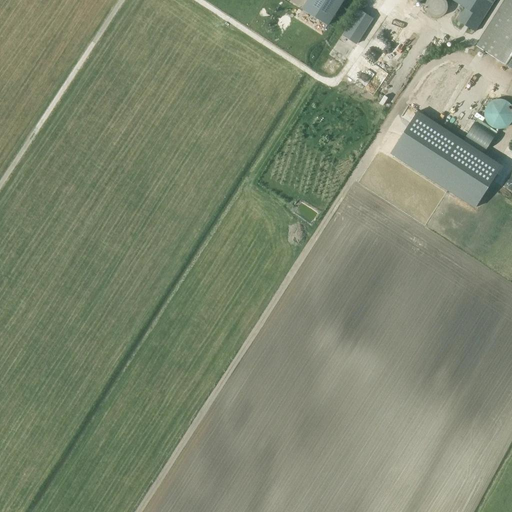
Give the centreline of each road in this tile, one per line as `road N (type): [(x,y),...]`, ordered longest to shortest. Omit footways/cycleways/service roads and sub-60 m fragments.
road 1 (track): [(137,511),(429,59),(450,30),(476,39),(501,0)]
road 2 (track): [(122,0),(0,186)]
